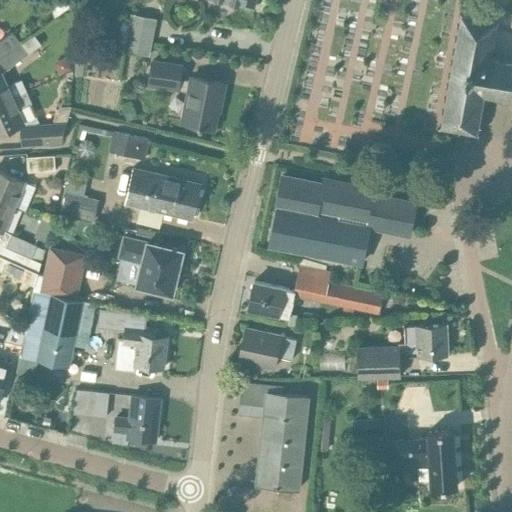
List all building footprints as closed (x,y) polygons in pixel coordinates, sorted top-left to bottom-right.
[(67,0),(48,0),(54,16),(70,5),(67,0)] [(467,132),(468,129),(476,130),(478,133),(480,132),(478,130),(480,120),(482,119),(482,117),(480,117),(482,107),(484,106),(485,105),(483,104),(485,94),(497,96),(496,99),(498,99),(499,96),(511,99),(511,101),(511,100),(511,61),(505,60),(506,57),(503,57),(503,60),(491,57),(493,47),(496,48),(496,45),(493,44),(495,35),(498,35),(498,33),(496,32),(497,27),(498,21),(501,19),(499,17),(497,19),(488,18),(488,15),(486,15),(486,17),(474,15),(474,13),(473,12),(472,14),(465,13),(462,10),(461,11),(463,15),(461,26),(458,26),(458,28),(461,29),(459,38),(456,38),(455,41),(458,41),(457,51),(454,51),(453,53),(456,53),(454,62),(452,62),(451,64),(454,64),(452,75),(449,75),(449,77),(452,77),(450,85),(448,85),(447,87),(450,88),(449,97),(446,97),(445,100),(448,100),(446,111),(443,111),(442,113),(446,113),(443,123),(441,125),(442,128),(446,125),(453,126),(452,129),(454,130),(455,127),(466,128),(465,132),(467,132)] [(131,12),(124,50),(149,54),(156,17),(131,12)] [(0,56),(21,41),(12,30),(0,38),(0,56)] [(36,47),(29,37),(21,42),(21,41),(0,56),(0,59),(6,68),(36,47)] [(76,49),(75,73),(86,74),(87,61),(93,62),(93,50),(76,49)] [(191,79),(180,77),(182,64),(153,59),(149,82),(189,90),(183,121),(214,127),(219,101),(222,102),(225,82),(191,76),(191,79)] [(0,102),(27,91),(22,78),(9,84),(3,71),(0,72),(0,102)] [(27,91),(0,102),(0,130),(24,120),(19,107),(32,102),(27,91)] [(51,127),(24,128),(25,143),(61,141),(71,106),(60,106),(60,107),(56,111),(54,117),(56,123),(51,123),(51,127)] [(113,132),(108,153),(144,161),(149,140),(113,132)] [(368,140),(365,155),(389,160),(392,144),(368,140)] [(54,154),(26,156),(27,171),(55,169),(54,154)] [(193,218),(201,182),(134,165),(125,201),(193,218)] [(0,197),(15,204),(25,179),(0,168),(0,197)] [(362,261),(370,225),(411,233),(417,202),(377,194),(378,189),(324,178),(323,183),(282,175),(276,206),(278,206),(270,242),(362,261)] [(66,190),(61,212),(94,220),(99,198),(66,190)] [(0,226),(5,229),(15,204),(0,197),(0,226)] [(6,245),(41,261),(45,249),(12,232),(6,245)] [(149,241),(125,235),(121,254),(144,260),(138,283),(173,291),(183,249),(149,240),(149,241)] [(0,254),(0,269),(34,285),(41,261),(6,245),(2,255),(0,254)] [(81,254),(50,247),(42,288),(72,294),(81,254)] [(332,270),(307,265),(300,263),(300,264),(295,288),(285,286),(255,279),(249,306),(290,315),(295,293),(343,304),(342,309),(353,311),(354,307),(379,312),(384,292),(329,280),(332,270)] [(33,288),(19,355),(36,359),(70,366),(75,344),(87,346),(96,301),(33,288)] [(125,324),(124,338),(117,337),(117,342),(111,342),(110,350),(117,351),(115,369),(135,371),(136,364),(164,367),(168,333),(153,332),(153,326),(143,325),(145,314),(132,312),(132,309),(117,307),(116,317),(123,318),(122,324),(125,324)] [(418,322),(418,323),(405,323),(406,340),(399,340),(399,343),(358,345),(359,375),(402,374),(402,355),(449,354),(448,322),(418,322)] [(239,359),(275,366),(277,355),(292,358),(297,338),(282,334),(246,326),(239,359)] [(0,339),(0,353),(17,358),(20,345),(0,339)] [(0,398),(9,362),(0,358),(0,398)] [(257,483),(299,488),(309,395),(282,392),(283,385),(243,381),(240,411),(265,414),(257,483)] [(113,431),(128,432),(128,437),(156,440),(161,397),(132,394),(130,416),(115,414),(113,431)] [(380,418),(352,419),(353,434),(380,432),(380,418)] [(429,436),(387,439),(388,457),(410,456),(411,464),(431,463),(432,486),(459,484),(455,428),(429,429),(429,436)]
